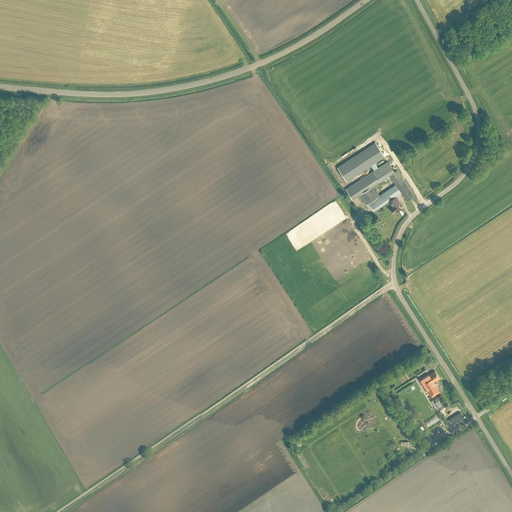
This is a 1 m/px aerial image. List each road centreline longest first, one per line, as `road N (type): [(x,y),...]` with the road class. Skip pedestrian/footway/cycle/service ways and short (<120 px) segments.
road 1 (unclassified): [(511,476),(393,281),(403,228),(463,176),(476,146),(471,101),(416,0)]
road 2 (track): [(63,511),(394,283)]
road 3 (tertiary): [(0,86),(106,94),(198,84),(297,46),(366,0)]
